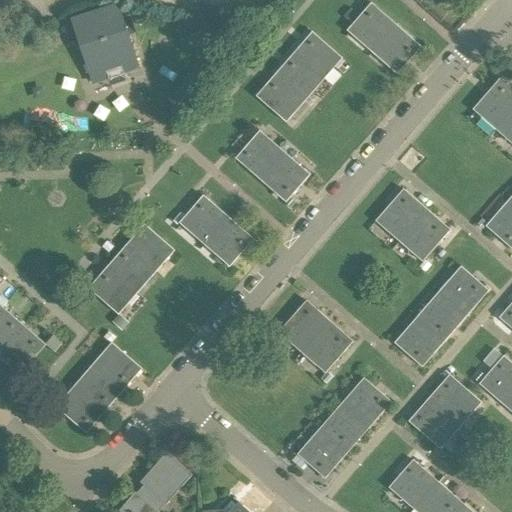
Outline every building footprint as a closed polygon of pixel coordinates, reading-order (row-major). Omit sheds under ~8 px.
[(371,3),(348,30),(373,52),(397,25),(371,3)] [(139,69),(120,9),(118,5),(71,20),(92,84),(139,69)] [(373,52),(398,74),(422,47),(397,25),(373,52)] [(343,58),(313,32),(294,54),(323,80),(343,58)] [(294,54),(276,74),(306,100),(323,80),(294,54)] [(276,74),(257,97),(286,122),(306,100),(276,74)] [(511,113),(511,87),(501,78),(474,110),(497,130),(511,113)] [(181,88),(170,102),(177,107),(188,94),(181,88)] [(511,113),(497,130),(511,143),(511,113)] [(285,153),(260,131),(236,158),(262,180),(285,153)] [(262,180),(287,202),(310,175),(285,153),(262,180)] [(376,221),(400,242),(427,210),(403,190),(376,221)] [(203,196),(180,223),(205,245),(229,218),(203,196)] [(511,202),(510,200),(487,227),(511,249),(511,202)] [(423,262),(450,230),(427,210),(400,242),(423,262)] [(178,225),(180,223),(186,216),(181,212),(173,220),(178,225)] [(205,245),(230,267),(254,240),(229,218),(205,245)] [(483,219),(478,224),(484,230),(489,224),(483,219)] [(155,274),(175,251),(146,225),(126,248),(155,274)] [(108,241),(103,247),(103,248),(109,253),(114,246),(108,241)] [(109,268),(138,294),(155,274),(126,248),(109,268)] [(432,266),(425,260),(423,262),(419,267),(426,273),(432,266)] [(462,267),(439,293),(466,317),(489,291),(462,267)] [(90,289),(119,315),(138,294),(109,268),(90,289)] [(466,317),(439,293),(418,318),(445,341),(466,317)] [(279,333),(303,353),(330,322),(307,301),(279,333)] [(511,304),(500,318),(511,328),(511,304)] [(3,309),(0,312),(0,353),(23,327),(3,309)] [(129,324),(119,315),(113,323),(123,331),(129,324)] [(395,343),(422,367),(445,341),(418,318),(395,343)] [(330,322),(303,353),(326,374),(328,372),(354,342),(330,322)] [(0,353),(0,358),(19,375),(44,345),(23,327),(0,353)] [(105,338),(112,344),(117,338),(110,332),(105,338)] [(52,336),(44,345),(54,353),(62,344),(52,336)] [(124,390),(142,369),(113,343),(94,365),(124,390)] [(504,405),(511,395),(511,363),(504,357),(480,384),(504,405)] [(76,386),(105,412),(124,390),(94,365),(76,386)] [(486,377),(479,371),(473,377),(480,383),(486,377)] [(333,377),(328,372),(326,374),(322,379),(327,384),(333,377)] [(429,399),(460,427),(482,403),(450,375),(429,399)] [(369,429),(392,403),(365,379),(342,406),(369,429)] [(57,407),(86,433),(105,412),(76,386),(57,407)] [(409,422),(441,449),(460,427),(429,399),(409,422)] [(348,453),(369,429),(342,406),(321,429),(348,453)] [(321,429),(298,455),(325,479),(348,453),(321,429)] [(159,511),(192,475),(167,452),(141,482),(144,485),(120,511),(159,511)] [(390,488),(413,509),(437,482),(413,461),(390,488)] [(453,511),(462,503),(437,482),(413,509),(414,510),(417,511),(453,511)] [(230,511),(250,511),(239,502),(230,511)] [(471,511),(462,503),(453,511),(471,511)]
